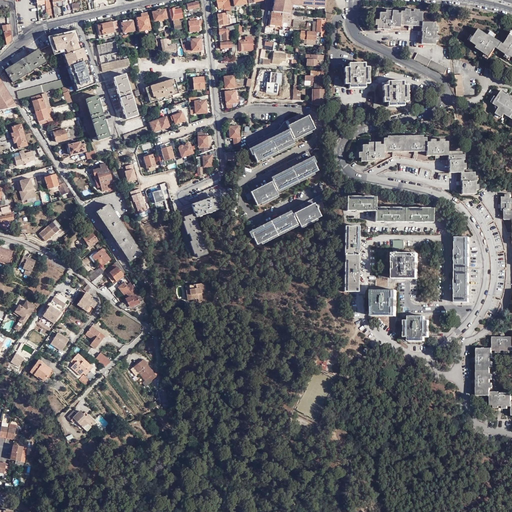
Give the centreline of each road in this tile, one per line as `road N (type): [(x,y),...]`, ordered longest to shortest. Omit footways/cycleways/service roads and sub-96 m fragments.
road 1 (residential): [(353,0),(359,37),(437,77),(446,92),(437,107),(350,134),(342,163),(351,174),(430,191),(462,209),(484,258),(473,314)]
road 2 (residential): [(473,314),(428,355),(385,339),(364,318),(369,243),(443,238),(449,306)]
road 3 (residential): [(205,0),(225,176),(172,197)]
road 4 (residential): [(0,233),(60,261),(146,326),(106,370)]
road 5 (residential): [(78,18),(119,134),(134,149)]
road 6 (residential): [(0,76),(76,195)]
